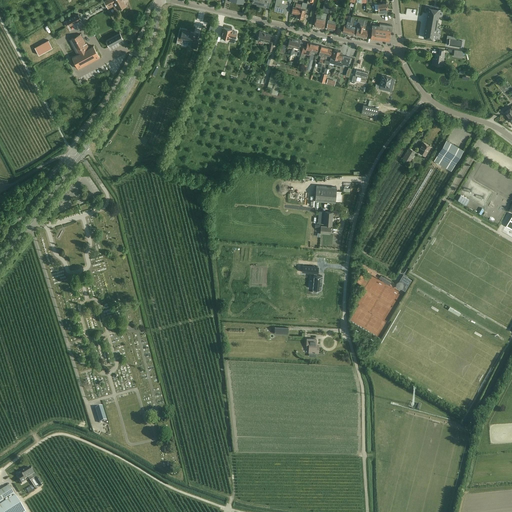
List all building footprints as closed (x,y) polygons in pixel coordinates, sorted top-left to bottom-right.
[(106,0),(104,1),(107,7),(114,3),(118,10),(126,6),(123,0),(106,0)] [(288,5),(282,4),(282,0),(276,0),(274,10),(280,11),(281,10),(286,11),(288,5)] [(304,18),(306,9),(307,3),(303,2),(302,5),(296,3),(296,7),(293,7),(292,13),(297,14),(297,17),(298,18),(299,19),(300,17),(304,18)] [(429,7),(424,37),(435,39),(440,9),(429,7)] [(317,13),(314,26),(323,28),(325,19),(327,14),(322,13),(322,15),(317,13)] [(66,20),(69,26),(81,19),(78,14),(66,20)] [(348,33),(352,16),(348,16),(346,25),(344,25),(342,32),(348,33)] [(361,36),(365,19),(362,18),(361,20),(360,24),(359,29),(357,28),(355,35),(361,36)] [(334,30),(335,25),(336,21),(328,20),(326,28),(334,30)] [(370,25),(368,38),(371,38),(389,41),(391,31),(392,32),(392,26),(380,24),(380,26),(372,25),(370,25)] [(180,27),(177,40),(182,41),(183,39),(192,41),(191,44),(194,44),(193,48),(197,49),(197,45),(199,39),(198,39),(195,38),(193,37),(194,32),(191,32),(186,31),(187,29),(187,30),(187,29),(180,27)] [(224,27),(221,37),(229,39),(229,40),(234,42),(237,32),(232,30),(232,29),(224,27)] [(264,32),(259,31),(257,40),(269,43),(270,34),(264,33),(264,32)] [(109,46),(123,39),(120,33),(106,41),(109,46)] [(78,69),(100,57),(93,46),(89,48),(87,43),(86,44),(80,34),(69,40),(77,55),(72,57),(78,69)] [(42,50),(55,45),(52,38),(39,43),(42,50)] [(210,38),(206,49),(211,51),(214,43),(216,40),(210,38)] [(291,52),(296,53),(296,55),(299,56),(301,48),(298,48),(300,40),(295,39),(292,48),(291,52)] [(450,39),(448,45),(461,47),(462,41),(456,40),(450,39)] [(311,50),(313,44),(308,42),(306,47),(303,46),(301,56),(304,57),(305,53),(310,55),(311,50)] [(317,52),(319,45),(313,44),(311,50),(310,55),(309,59),(312,60),(314,55),(313,55),(314,51),(317,52)] [(326,47),(323,59),(324,59),(324,58),(326,59),(328,55),(330,56),(332,49),(326,47)] [(329,61),(329,62),(342,66),(343,64),(348,65),(350,57),(342,55),(343,54),(340,53),(340,51),(334,49),(333,52),(332,52),(329,61)] [(433,58),(432,64),(441,66),(443,66),(445,50),(443,50),(439,49),(438,54),(436,53),(435,58),(433,58)] [(454,49),(453,56),(462,57),(463,51),(454,49)] [(356,69),(355,75),(366,78),(368,72),(356,69)] [(267,86),(281,90),(284,78),(276,75),(277,72),(272,70),(267,86)] [(392,92),(395,79),(391,78),(382,75),(379,89),(392,92)] [(378,108),(363,105),(361,113),(376,116),(378,108)] [(446,139),(434,160),(451,170),(463,150),(446,139)] [(418,151),(425,155),(430,147),(423,143),(418,151)] [(416,152),(409,148),(402,158),(409,162),(416,152)] [(336,191),(337,187),(316,186),(315,201),(336,202),(336,201),(342,201),(342,191),(336,191)] [(461,195),(458,200),(466,205),(469,200),(461,195)] [(319,211),(318,223),(324,223),(324,224),(332,225),(333,212),(325,211),(319,211)] [(321,290),(322,276),(316,275),(316,273),(317,273),(317,267),(304,266),(303,272),(314,273),(314,275),(312,289),(313,289),(313,292),(317,293),(318,289),(321,290)] [(362,274),(368,278),(371,272),(365,269),(362,274)] [(412,279),(403,274),(399,281),(398,282),(397,283),(396,285),(397,287),(398,288),(399,288),(401,288),(405,291),(412,279)] [(464,310),(465,307),(455,300),(453,303),(464,310)] [(461,312),(450,306),(448,309),(459,315),(461,312)] [(307,339),(307,347),(309,347),(309,352),(309,356),(315,356),(316,353),(318,353),(318,347),(316,347),(316,339),(307,339)] [(107,421),(102,406),(95,408),(100,423),(107,421)] [(22,484),(26,482),(25,480),(34,474),(30,467),(20,473),(22,476),(18,479),(22,484)] [(0,492),(0,491),(0,511),(24,511),(25,511),(15,497),(9,486),(0,492)]
